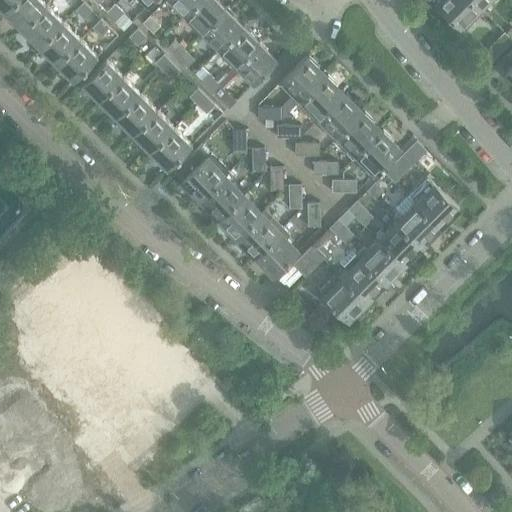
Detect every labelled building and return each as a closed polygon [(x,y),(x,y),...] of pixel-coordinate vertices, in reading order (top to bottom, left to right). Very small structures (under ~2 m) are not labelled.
[(0,0),(0,8),(5,13),(17,0),(0,0)] [(21,29),(47,4),(42,0),(17,0),(5,13),(21,29)] [(169,0),(185,15),(200,0),(169,0)] [(225,8),(217,0),(200,0),(185,15),(202,32),(225,8)] [(484,11),(480,6),(479,7),(472,0),(437,0),(438,0),(437,2),(465,30),(484,11)] [(84,18),(92,9),(83,1),(75,9),(84,18)] [(38,46),(63,21),(47,4),(21,29),(38,46)] [(115,21),(123,12),(115,4),(106,12),(115,21)] [(243,25),(225,8),(202,32),(219,49),(243,25)] [(161,25),(150,14),(142,22),(153,32),(161,25)] [(101,18),(92,26),(100,35),(109,26),(101,18)] [(55,63),(80,38),(63,21),(38,46),(55,63)] [(260,42),(243,25),(219,49),(236,66),(260,42)] [(138,45),(146,36),(138,27),(129,36),(138,45)] [(511,42),(502,33),(486,50),(495,59),(511,42)] [(73,81),(98,56),(80,38),(55,63),(73,81)] [(185,49),(174,38),(167,46),(178,56),(185,49)] [(236,66),(253,83),(277,59),(260,42),(236,66)] [(188,66),(195,59),(185,49),(178,56),(188,66)] [(163,53),(155,62),(163,70),(172,62),(163,53)] [(293,91),(290,96),(297,103),(325,74),(316,65),(317,64),(309,56),(308,57),(306,55),(282,80),(293,91)] [(107,58),(81,83),(99,101),(124,75),(107,58)] [(172,78),(180,70),(172,62),(163,70),(172,78)] [(208,72),(201,80),(212,90),(233,69),(233,68),(228,73),(225,70),(215,79),(208,72)] [(212,90),(229,107),(236,100),(224,88),(238,74),(233,69),(212,90)] [(327,74),(326,75),(325,74),(297,103),(315,121),(320,117),(344,92),(334,83),(335,82),(327,74)] [(116,118),(141,92),(124,75),(99,101),(116,118)] [(197,87),(189,96),(197,104),(206,95),(197,87)] [(133,135),(158,109),(141,92),(116,118),(133,135)] [(344,93),(344,92),(320,117),(331,128),(327,132),(334,139),(338,135),(337,135),(362,111),(353,102),(354,101),(345,92),(344,93)] [(206,113),(214,104),(206,95),(197,104),(206,113)] [(281,118),(281,106),(258,105),(258,118),(281,118)] [(149,152),(175,126),(158,109),(133,135),(149,152)] [(363,112),(362,111),(337,135),(338,135),(349,146),(345,150),(352,158),(357,154),(356,153),(380,129),(372,120),(373,119),(364,111),(363,112)] [(299,136),(299,124),(277,124),(277,136),(299,136)] [(149,152),(167,169),(193,144),(175,126),(149,152)] [(246,152),(246,147),(246,128),(233,128),(233,152),(246,152)] [(382,130),(380,129),(356,153),(357,154),(366,163),(362,168),(371,176),(399,148),(389,138),(390,137),(383,129),(382,130)] [(317,155),(318,142),(295,142),(295,154),(317,155)] [(182,179),(191,188),(190,190),(198,198),(200,197),(201,198),(229,170),(210,151),(202,143),(175,169),(184,178),(182,179)] [(265,169),(264,146),(252,147),(252,169),(265,169)] [(385,172),(394,180),(411,163),(402,154),(385,172)] [(336,173),(336,161),(314,160),(313,173),(336,173)] [(283,165),(270,165),(270,189),(283,189),(283,165)] [(232,182),(237,178),(229,170),(201,198),(210,207),(208,208),(216,216),(217,215),(219,216),(243,193),(242,192),(232,182)] [(407,195),(415,203),(416,202),(440,226),(449,217),(450,218),(459,210),(458,208),(459,207),(427,175),(407,195)] [(332,191),(354,191),(354,179),(332,179),(332,191)] [(375,198),(383,189),(375,181),(366,190),(375,198)] [(301,183),(288,183),(289,208),(301,208),(301,183)] [(247,188),(242,192),(243,193),(219,216),(228,226),(227,227),(234,235),(235,234),(237,235),(261,212),(261,211),(251,201),(255,197),(247,188)] [(407,195),(396,207),(400,210),(393,217),(397,221),(397,220),(421,244),(430,235),(432,237),(440,229),(439,227),(440,226),(416,202),(415,203),(407,195)] [(356,199),(348,208),(365,225),(374,216),(356,199)] [(308,225),(320,225),(319,201),(307,201),(308,225)] [(265,207),(261,211),(261,212),(237,235),(246,244),(244,246),(252,254),(253,253),(255,254),(279,231),(278,230),(269,220),(273,216),(265,207)] [(355,215),(348,208),(338,218),(345,225),(355,215)] [(338,218),(329,227),(346,243),(355,234),(338,218)] [(374,235),(378,239),(379,239),(403,263),(412,254),(413,256),(422,247),(420,245),(421,244),(397,220),(397,221),(387,231),(383,227),(374,235)] [(282,226),(278,230),(279,231),(255,254),(264,263),(262,265),(270,273),(272,272),(273,273),(298,250),(287,238),(291,235),(282,226)] [(320,253),(328,245),(319,236),(311,245),(320,253)] [(356,253),(360,257),(361,257),(385,281),(393,272),(395,274),(403,266),(402,264),(403,263),(379,239),(378,239),(369,249),(365,245),(356,253)] [(292,264),(278,278),(288,288),(302,273),(305,276),(323,258),(320,254),(320,253),(311,245),(292,264)] [(339,261),(344,265),(338,271),(342,275),(366,299),(375,290),(377,291),(385,283),(384,282),(385,281),(361,257),(360,257),(356,253),(352,249),(339,261)] [(328,281),(319,290),(348,318),(357,309),(358,310),(367,302),(365,300),(366,299),(342,275),(342,276),(338,272),(328,281)] [(0,358),(0,410),(1,411),(0,411),(11,422),(13,425),(40,459),(47,474),(48,474),(66,511),(91,511),(124,496),(143,487),(149,485),(177,457),(160,440),(146,426),(132,412),(91,370),(41,319),(31,328),(27,332),(20,339),(0,358)] [(0,511),(66,511),(48,474),(47,474),(24,485),(15,490),(0,496),(0,432),(11,422),(0,411),(1,411),(0,410),(0,511)] [(261,494),(240,507),(243,511),(250,511),(266,502),(261,494)]
